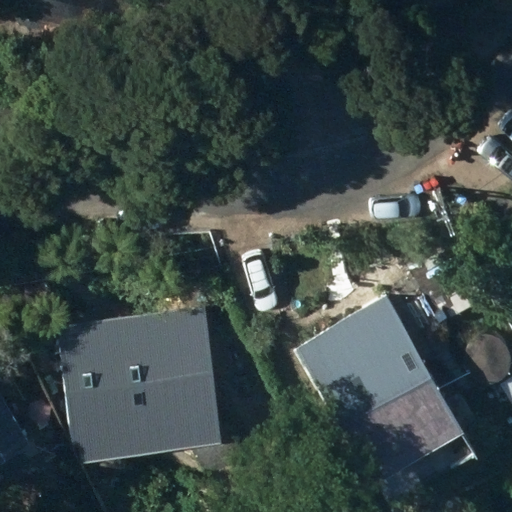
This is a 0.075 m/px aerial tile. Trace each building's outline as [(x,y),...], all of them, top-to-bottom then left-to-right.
[(416,282),(438,315),(479,289),(457,254),(416,282)] [(385,290),(293,343),(379,493),(471,441),(385,290)] [(200,314),(55,333),(71,447),(215,427),(200,314)] [(511,369),(486,384),(499,406),(511,398),(511,369)] [(0,460),(32,439),(0,390),(0,460)]
